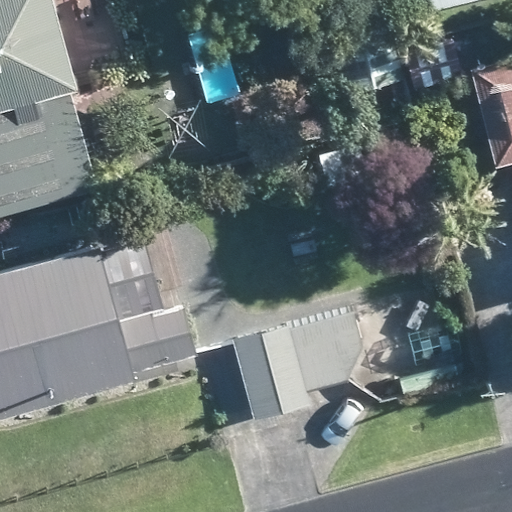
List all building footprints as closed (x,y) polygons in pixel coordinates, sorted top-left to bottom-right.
[(0,0),(0,208),(105,181),(92,132),(78,81),(88,79),(70,10),(79,15),(83,13),(90,9),(94,0),(0,0)] [(423,83),(472,69),(460,29),(410,44),(423,83)] [(511,52),(480,61),(505,157),(510,156),(511,155),(511,52)] [(145,359),(196,345),(207,343),(195,297),(138,312),(131,289),(126,291),(110,233),(0,262),(0,404),(146,365),(145,359)] [(159,266),(153,256),(141,253),(132,257),(128,269),(133,279),(144,284),(155,278),(159,266)] [(240,336),(260,410),(315,395),(312,382),(349,372),(369,335),(363,307),(296,325),(295,321),(240,336)]
